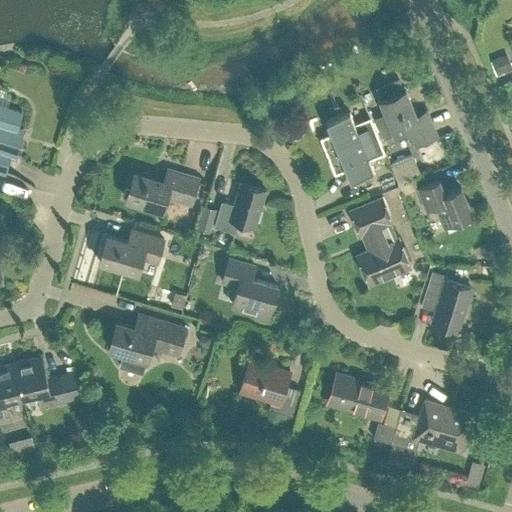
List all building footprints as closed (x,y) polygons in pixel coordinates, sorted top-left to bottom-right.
[(511,66),(506,53),(490,60),(496,74),(511,66)] [(381,98),(379,99),(385,114),(376,117),(383,136),(393,132),(393,134),(408,128),(415,144),(437,135),(428,114),(418,118),(405,88),(403,89),(399,78),(377,87),(381,98)] [(0,169),(5,171),(10,153),(16,155),(24,127),(18,125),(23,110),(0,103),(0,169)] [(350,111),(327,120),(331,132),(320,136),(335,172),(346,168),(351,179),(374,170),(370,158),(385,152),(371,116),(355,122),(350,111)] [(408,156),(413,173),(435,167),(430,149),(408,156)] [(167,194),(191,202),(199,176),(168,166),(164,179),(135,170),(127,196),(163,207),(167,194)] [(435,205),(444,225),(472,214),(460,186),(444,193),(438,178),(418,187),(426,208),(435,205)] [(222,199),(215,225),(235,231),(239,220),(255,225),(266,188),(241,181),(234,202),(222,199)] [(369,281),(410,265),(398,235),(396,236),(390,222),(392,221),(382,195),(351,208),(361,234),(365,232),(371,247),(357,253),(369,281)] [(209,232),(216,208),(202,204),(196,228),(209,232)] [(129,239),(107,232),(99,259),(137,270),(142,255),(158,260),(165,237),(132,227),(129,239)] [(255,263),(229,256),(222,279),(237,283),(232,302),(255,308),(253,313),(268,317),(278,283),(252,275),(255,263)] [(432,268),(421,304),(436,309),(433,317),(458,325),(470,286),(446,278),(448,273),(432,268)] [(191,283),(188,298),(201,301),(204,286),(191,283)] [(117,319),(109,346),(123,350),(119,365),(143,373),(152,344),(178,352),(186,325),(156,316),(152,330),(117,319)] [(47,378),(46,377),(41,354),(14,361),(22,395),(38,391),(41,407),(82,398),(75,366),(58,370),(59,375),(47,378)] [(290,367),(251,355),(241,388),(271,398),(268,406),(292,413),(300,387),(285,383),(290,367)] [(6,399),(22,395),(14,361),(0,364),(0,416),(10,414),(6,399)] [(388,386),(336,371),(327,401),(380,416),(388,386)] [(401,407),(400,408),(391,441),(416,448),(419,437),(461,449),(472,411),(424,397),(420,412),(401,407)]
